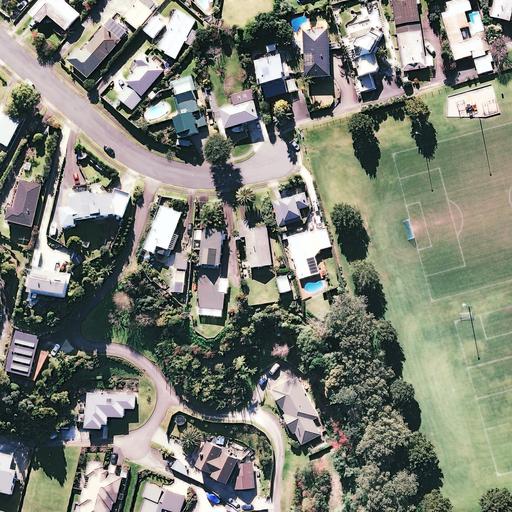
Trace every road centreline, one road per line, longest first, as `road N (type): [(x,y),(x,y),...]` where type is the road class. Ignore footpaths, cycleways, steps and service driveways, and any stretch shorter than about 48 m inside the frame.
road 1 (residential): [(163,389),(139,359),(72,340),(71,326),(132,249),(157,167)]
road 2 (residential): [(276,511),(276,427),(257,414),(195,408),(163,389)]
road 3 (residential): [(157,167),(114,143),(0,42)]
road 4 (residential): [(275,158),(220,176),(157,167)]
